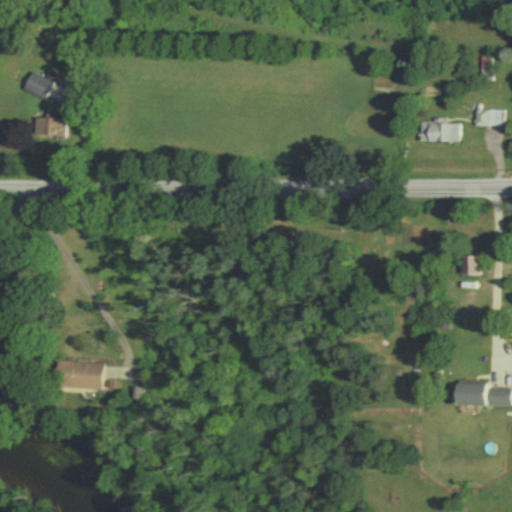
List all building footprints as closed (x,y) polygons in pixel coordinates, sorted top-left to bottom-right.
[(46,104),(54,86),(32,76),(23,93),(46,104)] [(503,113),(476,113),(476,130),(503,130),(503,113)] [(36,139),(67,139),(67,116),(47,116),(47,121),(36,121),(36,139)] [(460,126),(421,126),(421,146),(460,146),(460,126)] [(481,279),(481,260),(462,260),(462,279),(481,279)] [(105,366),(53,365),(52,392),(104,393),(105,366)] [(511,410),(511,389),(457,389),(457,410),(511,410)]
